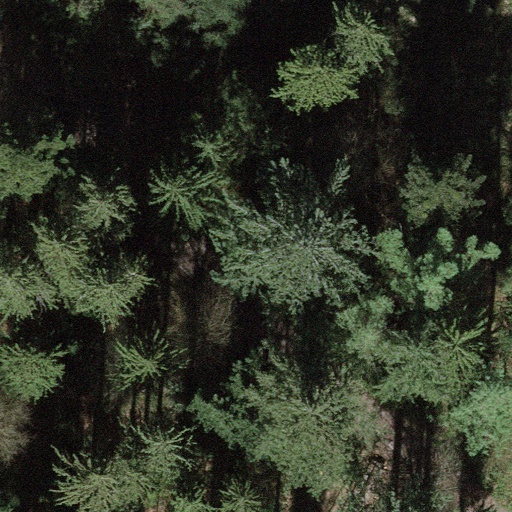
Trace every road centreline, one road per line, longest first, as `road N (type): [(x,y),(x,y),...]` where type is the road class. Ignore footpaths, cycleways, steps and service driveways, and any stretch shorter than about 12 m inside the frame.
road 1 (track): [(0,92),(485,511)]
road 2 (track): [(388,0),(0,376)]
